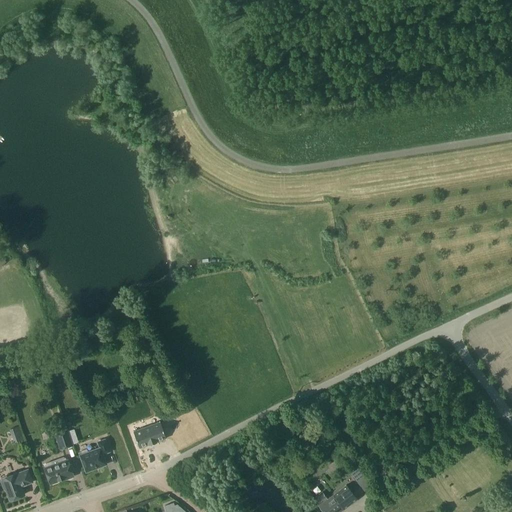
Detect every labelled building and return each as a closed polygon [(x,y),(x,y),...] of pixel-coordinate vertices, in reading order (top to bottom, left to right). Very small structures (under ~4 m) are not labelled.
[(122,321),(125,326),(130,323),(127,318),(122,321)] [(72,445),(68,431),(64,420),(57,422),(61,433),(55,435),(60,449),(72,445)] [(160,422),(133,431),(139,448),(166,438),(160,422)] [(19,426),(12,428),(14,439),(21,437),(19,426)] [(68,431),(72,445),(78,443),(74,429),(68,431)] [(336,442),(330,432),(321,439),(327,448),(336,442)] [(88,452),(86,449),(81,451),(81,454),(79,455),(86,472),(106,464),(103,454),(109,451),(105,439),(97,442),(100,447),(88,452)] [(52,463),(50,462),(45,463),(44,465),(45,468),(44,468),(50,484),(66,478),(66,479),(74,476),(67,459),(53,465),(52,463)] [(339,463),(327,473),(330,477),(342,467),(339,463)] [(363,476),(356,466),(349,471),(356,481),(363,476)] [(32,482),(28,469),(16,473),(7,476),(9,479),(1,481),(3,489),(5,489),(9,500),(10,500),(12,501),(18,498),(18,497),(24,494),(21,486),(32,482)] [(420,470),(409,478),(414,485),(425,478),(420,470)] [(327,499),(322,492),(313,499),(322,511),(339,511),(356,499),(346,485),(327,499)] [(164,506),(166,511),(185,511),(176,504),(174,505),(173,503),(164,506)]
